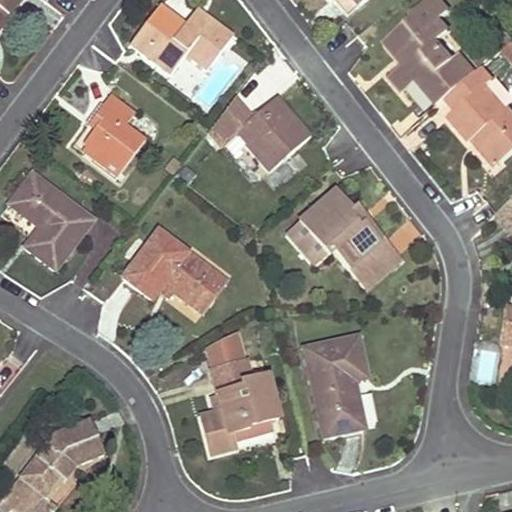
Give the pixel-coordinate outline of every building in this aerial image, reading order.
[(21,0),(0,0),(0,10),(8,17),(21,0)] [(332,0),(347,16),(357,8),(349,0),(332,0)] [(437,106),(446,98),(473,75),(458,56),(450,63),(438,49),(429,56),(426,51),(434,44),(446,34),(437,23),(448,14),(436,0),(428,0),(411,16),(410,21),(384,43),(396,58),(401,54),(404,58),(407,61),(403,66),(388,78),(402,93),(416,81),(437,106)] [(184,26),(159,7),(130,46),(169,76),(185,56),(205,72),(232,38),(212,23),(201,39),(188,29),(184,26)] [(0,27),(8,17),(0,10),(0,27)] [(212,23),(196,11),(184,26),(188,29),(201,39),(212,23)] [(511,41),(502,50),(511,61),(511,41)] [(438,49),(434,44),(426,51),(429,56),(438,49)] [(396,58),(403,66),(407,61),(404,58),(401,54),(396,58)] [(511,113),(508,108),(505,111),(485,87),(491,82),(480,69),(473,75),(446,98),(457,111),(448,118),(470,144),(473,141),(478,137),(480,139),(501,164),(511,154),(511,113)] [(86,146),(108,163),(120,172),(145,141),(126,126),(135,115),(111,97),(101,109),(106,113),(95,128),(92,132),(83,144),(86,146)] [(309,140),(276,99),(251,120),(234,99),(233,100),(235,102),(213,128),(213,127),(208,134),(220,147),(228,144),(228,148),(235,157),(244,156),(274,191),(298,171),(287,158),(309,140)] [(106,113),(101,109),(87,128),(92,132),(95,128),(106,113)] [(480,139),(478,137),(473,141),(496,169),(501,164),(480,139)] [(82,151),(105,168),(108,163),(86,146),(82,151)] [(185,183),(188,180),(191,176),(183,170),(178,176),(185,183)] [(42,226),(39,230),(24,250),(54,272),(92,223),(31,176),(9,207),(32,225),(35,220),(38,223),(42,226)] [(352,210),(336,191),(331,194),(358,227),(364,223),(397,263),(401,260),(356,207),(352,210)] [(397,263),(364,223),(358,227),(331,194),(285,233),(313,266),(331,251),(364,290),(397,263)] [(511,204),(497,216),(511,234),(511,204)] [(32,225),(39,230),(42,226),(38,223),(35,220),(32,225)] [(169,291),(200,315),(224,284),(157,232),(121,277),(149,300),(155,292),(161,285),(165,288),(169,291)] [(161,285),(155,292),(163,299),(169,291),(165,288),(161,285)] [(511,309),(508,309),(502,343),(511,345),(511,309)] [(236,450),(234,442),(232,435),(270,425),(266,405),(272,403),(266,378),(249,382),(244,363),(241,363),(233,335),(207,348),(213,371),(210,371),(217,397),(220,410),(221,415),(214,416),(205,419),(210,435),(205,436),(210,456),(236,450)] [(351,383),(365,379),(356,339),(302,351),(322,439),(362,430),(353,391),(351,383)] [(220,410),(217,397),(210,399),(214,416),(221,415),(220,410)] [(277,423),(272,403),(266,405),(270,425),(277,423)] [(210,435),(205,419),(201,420),(205,436),(210,435)] [(75,458),(83,464),(104,455),(89,422),(54,436),(0,502),(0,509),(2,511),(8,511),(11,507),(17,511),(30,511),(31,511),(71,463),(75,458)] [(232,435),(234,442),(273,433),(270,425),(232,435)] [(83,464),(75,458),(71,463),(31,511),(51,511),(55,508),(47,501),(75,467),(83,464)]
